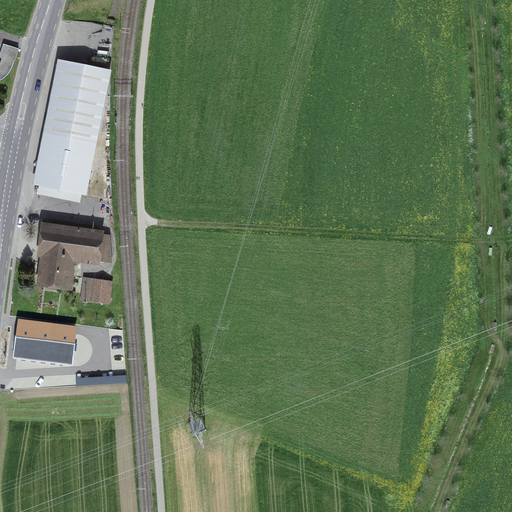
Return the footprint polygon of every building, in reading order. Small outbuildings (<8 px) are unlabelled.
[(17,49),(3,44),(0,53),(0,57),(2,58),(0,65),(0,79),(3,78),(9,74),(11,70),(17,49)] [(106,72),(63,64),(39,183),(82,192),(106,72)] [(68,269),(69,259),(74,260),(74,256),(93,259),(98,232),(48,225),(41,280),(71,284),(72,270),(68,269)] [(109,281),(82,276),(79,297),(106,301),(109,281)] [(16,359),(70,366),(74,334),(21,327),(16,359)]
